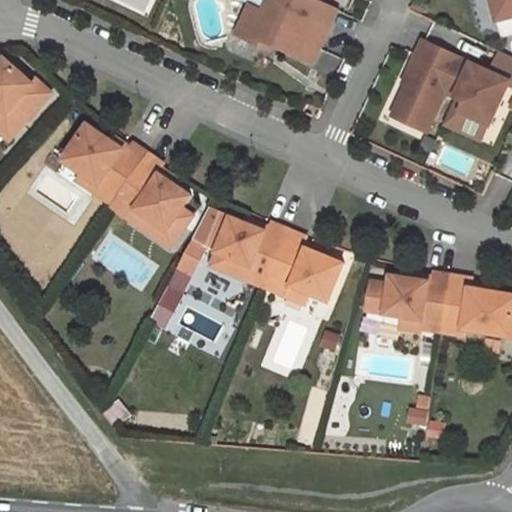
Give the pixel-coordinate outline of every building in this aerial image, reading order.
[(339,10),(317,0),(269,0),(264,10),(251,4),(236,34),(259,45),(262,40),(274,45),(313,64),(339,10)] [(269,0),(245,0),(245,1),(251,4),(264,10),(269,0)] [(511,0),(491,0),(496,21),(499,20),(511,17),(511,0)] [(511,17),(499,20),(503,36),(511,33),(511,17)] [(274,45),(262,40),(259,45),(271,50),(274,45)] [(455,91),(468,61),(424,41),(405,84),(408,85),(400,102),(409,107),(403,121),(428,132),(448,88),(455,91)] [(511,57),(501,52),(492,72),(511,81),(495,115),(511,123),(511,57)] [(0,57),(0,103),(25,126),(53,94),(38,80),(34,84),(6,58),(4,60),(0,57)] [(456,97),(470,103),(465,113),(491,125),(495,115),(511,81),(492,72),(468,61),(455,91),(458,92),(456,97)] [(470,103),(456,97),(444,123),(483,141),(491,125),(465,113),(470,103)] [(400,102),(394,116),(403,121),(409,107),(400,102)] [(25,126),(0,103),(0,129),(12,140),(25,126)] [(111,140),(89,125),(65,160),(84,173),(99,184),(94,191),(113,204),(148,153),(134,144),(131,148),(129,152),(111,140)] [(131,148),(114,136),(111,140),(129,152),(131,148)] [(435,141),(427,137),(422,148),(430,152),(435,141)] [(178,186),(158,172),(161,168),(164,164),(148,153),(113,204),(112,206),(145,229),(152,219),(168,230),(175,221),(185,228),(194,216),(183,209),(192,196),(178,186)] [(181,182),(161,168),(158,172),(178,186),(181,182)] [(99,184),(84,173),(79,181),(94,191),(99,184)] [(273,223),(271,228),(269,232),(247,223),(211,208),(195,236),(208,244),(213,236),(222,241),(218,252),(234,258),(228,272),(267,288),(291,230),(273,223)] [(185,228),(175,221),(168,230),(152,219),(145,229),(172,248),(185,228)] [(271,228),(249,219),(247,223),(269,232),(271,228)] [(305,242),(307,237),(291,230),(267,288),(289,297),(293,286),(311,293),(330,301),(345,263),(325,255),(303,246),(305,242)] [(208,244),(195,236),(187,252),(200,259),(208,244)] [(327,251),(305,242),(303,246),(325,255),(327,251)] [(200,259),(187,252),(164,294),(177,301),(200,259)] [(234,258),(218,252),(213,265),(228,272),(234,258)] [(444,332),(453,276),(435,273),(434,278),(433,283),(414,280),(392,276),(391,285),(372,282),(369,300),(388,303),(386,313),(404,316),(402,328),(422,331),(422,328),(444,332)] [(433,283),(434,278),(414,275),(414,280),(433,283)] [(511,294),(496,292),(471,288),(472,283),(473,279),(453,276),(444,332),(464,335),(465,329),(511,336),(511,294)] [(497,287),(472,283),(471,288),(496,292),(497,287)] [(311,293),(293,286),(289,297),(307,304),(311,293)] [(177,301),(164,294),(156,310),(171,318),(179,303),(177,301)] [(388,303),(369,300),(367,310),(386,313),(388,303)] [(171,318),(156,310),(151,319),(166,327),(171,318)] [(430,397),(419,395),(417,406),(428,409),(430,397)] [(119,400),(103,412),(114,427),(130,414),(119,400)] [(428,411),(414,408),(411,422),(425,425),(428,411)] [(444,424),(431,421),(428,435),(442,437),(444,424)]
